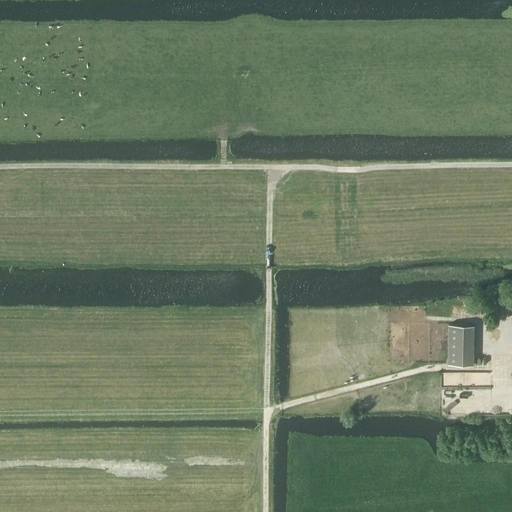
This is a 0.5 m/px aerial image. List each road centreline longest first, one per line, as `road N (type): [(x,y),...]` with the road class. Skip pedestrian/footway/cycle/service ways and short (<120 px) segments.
road 1 (track): [(511,164),(0,165)]
road 2 (track): [(493,366),(427,369),(278,408),(267,418),(266,511)]
